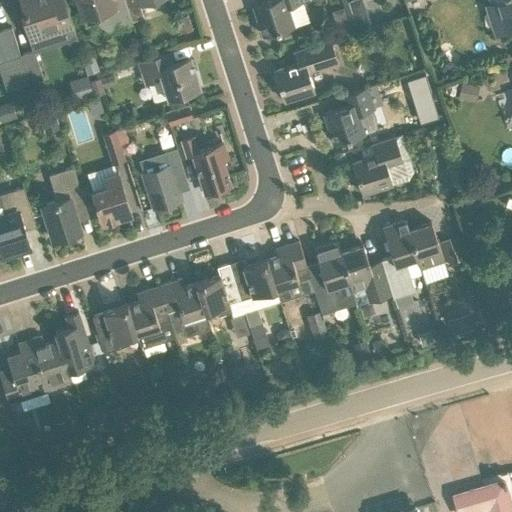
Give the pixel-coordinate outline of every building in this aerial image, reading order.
[(22,13),(31,41),(73,27),(64,0),(21,0),(25,12),(22,13)] [(79,0),(84,14),(93,11),(98,24),(108,30),(132,22),(132,21),(124,0),(79,0)] [(151,0),(124,0),(132,21),(144,17),(140,4),(151,0)] [(288,6),(307,0),(266,0),(254,4),(264,35),(294,25),(288,6)] [(511,0),(491,0),(491,1),(494,0),(496,0),(507,29),(511,27),(511,0)] [(339,34),(351,30),(344,7),(332,11),(339,34)] [(367,11),(353,15),(358,29),(371,25),(367,11)] [(188,16),(177,20),(182,34),(194,31),(188,16)] [(29,82),(20,54),(12,26),(0,29),(0,61),(3,61),(13,87),(29,82)] [(331,38),(317,43),(294,50),(298,62),(275,69),(275,71),(275,72),(277,79),(278,79),(284,99),(315,90),(309,71),(338,62),(331,38)] [(20,54),(29,82),(43,77),(34,50),(20,54)] [(91,71),(100,68),(95,52),(85,55),(91,71)] [(191,56),(169,63),(165,52),(139,60),(146,83),(148,82),(162,78),(168,95),(168,97),(201,86),(191,56)] [(105,86),(117,83),(114,72),(102,75),(105,86)] [(412,98),(431,92),(425,74),(406,80),(412,98)] [(87,75),(69,81),(76,101),(94,96),(87,75)] [(101,76),(90,80),(95,95),(105,92),(101,76)] [(480,85),(462,81),(458,97),(476,102),(480,85)] [(376,112),(367,86),(344,93),(347,105),(324,112),(334,142),(364,133),(364,132),(378,128),(374,113),(376,112)] [(103,95),(86,101),(91,114),(107,108),(103,95)] [(0,117),(2,123),(18,117),(12,100),(0,104),(0,117)] [(189,103),(166,110),(170,124),(193,117),(189,103)] [(55,110),(40,114),(45,132),(60,127),(55,110)] [(125,128),(117,130),(121,142),(129,140),(125,128)] [(117,129),(103,133),(112,162),(126,158),(121,142),(117,130),(117,129)] [(231,182),(224,159),(229,157),(224,142),(198,150),(194,135),(182,139),(187,155),(193,153),(205,191),(231,182)] [(393,182),(391,178),(407,173),(395,135),(372,143),(375,154),(353,162),(362,192),(393,182)] [(168,160),(180,156),(177,146),(164,150),(168,160)] [(170,163),(144,172),(155,206),(181,198),(178,188),(170,163)] [(74,166),(49,174),(57,200),(43,204),(53,239),(81,230),(72,200),(83,198),(74,166)] [(118,171),(105,175),(108,185),(93,190),(103,223),(132,214),(118,171)] [(24,186),(0,193),(0,194),(6,213),(0,215),(0,246),(3,255),(30,246),(22,220),(34,217),(24,186)] [(409,228),(406,218),(383,225),(393,256),(381,260),(389,285),(392,294),(393,298),(395,298),(398,307),(414,303),(411,292),(416,291),(407,262),(418,258),(409,228)] [(450,238),(438,241),(432,221),(409,228),(418,258),(421,268),(444,261),(446,267),(458,263),(450,238)] [(312,281),(311,276),(299,240),(276,247),(279,255),(267,259),(280,300),(315,289),(312,281)] [(341,250),(338,240),(314,247),(324,278),(312,281),(315,289),(320,307),(332,303),(331,300),(353,293),(352,290),(349,280),(350,279),(341,250)] [(341,250),(350,279),(349,280),(352,290),(364,286),(369,301),(392,294),(389,285),(381,260),(369,263),(363,243),(341,250)] [(229,262),(245,311),(280,300),(267,259),(244,266),(241,258),(229,262)] [(197,281),(206,310),(216,307),(218,315),(231,311),(233,315),(245,311),(229,262),(218,266),(220,274),(197,281)] [(175,331),(181,328),(183,333),(185,333),(186,335),(209,328),(208,326),(211,324),(206,310),(197,281),(185,285),(183,277),(160,284),(175,331)] [(127,304),(137,332),(142,347),(177,336),(175,331),(160,284),(137,292),(139,300),(127,304)] [(127,335),(137,332),(127,304),(93,315),(104,351),(129,343),(127,335)] [(58,339),(59,339),(69,370),(70,370),(73,381),(87,377),(83,365),(95,362),(78,310),(66,314),(70,326),(55,330),(58,339)] [(320,310),(305,315),(314,340),(329,336),(320,310)] [(469,312),(447,318),(451,333),(474,327),(469,312)] [(421,342),(431,339),(428,329),(418,332),(421,342)] [(271,347),(267,334),(254,338),(258,351),(271,347)] [(59,339),(58,339),(45,343),(42,335),(30,338),(47,390),(73,381),(70,370),(69,370),(59,339)] [(385,336),(372,340),(378,355),(390,351),(385,336)] [(30,338),(18,342),(21,351),(7,355),(11,367),(0,370),(0,372),(9,402),(47,390),(30,338)] [(366,342),(354,346),(359,361),(371,357),(366,342)] [(244,373),(230,378),(235,392),(249,387),(244,373)] [(209,387),(194,392),(199,408),(214,403),(209,387)] [(183,401),(168,404),(170,418),(185,415),(183,401)] [(129,428),(121,403),(109,407),(117,431),(129,428)] [(66,419),(56,422),(60,434),(61,437),(71,434),(66,419)] [(65,447),(61,437),(60,434),(43,440),(47,453),(65,447)] [(511,511),(511,507),(505,485),(507,485),(505,480),(504,481),(503,479),(454,494),(460,511),(511,511)]
